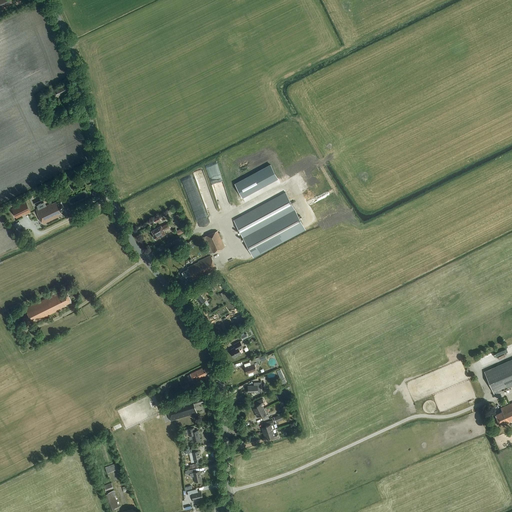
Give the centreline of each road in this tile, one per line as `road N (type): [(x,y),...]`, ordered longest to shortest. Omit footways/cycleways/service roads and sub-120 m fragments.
road 1 (tertiary): [(231,507),(217,361),(115,211),(50,0)]
road 2 (track): [(144,259),(83,305),(38,325)]
